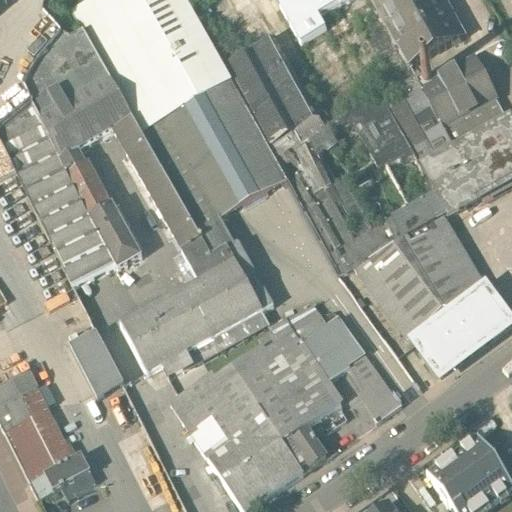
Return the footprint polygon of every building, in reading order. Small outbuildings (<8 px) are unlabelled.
[(0,0),(0,15),(18,0),(0,0)] [(190,12),(183,0),(87,0),(70,9),(79,26),(82,32),(132,122),(196,237),(220,224),(236,215),(274,194),(286,187),(268,153),(222,70),(190,12)] [(360,0),(274,0),(277,4),(301,48),(326,35),(319,23),(360,0)] [(368,0),(408,73),(409,73),(409,74),(412,73),(411,72),(415,69),(416,71),(418,69),(418,68),(422,66),(423,67),(425,66),(424,64),(429,62),(430,63),(432,62),(431,61),(438,57),(439,59),(441,57),(440,56),(445,54),(445,55),(448,54),(447,53),(451,50),(452,51),(454,50),(454,49),(456,48),(458,47),(459,48),(461,47),(460,45),(464,43),(440,0),(368,0)] [(33,102),(68,175),(87,165),(79,151),(113,132),(132,122),(82,32),(70,39),(62,34),(25,87),(33,102)] [(222,70),(268,153),(319,124),(274,41),(222,70)] [(418,87),(442,133),(495,104),(496,104),(474,64),(463,69),(464,71),(460,74),(459,72),(438,82),(436,78),(431,81),(430,81),(430,80),(429,80),(428,79),(427,79),(426,79),(425,79),(424,80),(423,81),(422,81),(422,82),(421,83),(421,84),(421,85),(421,86),(418,87)] [(509,129),(495,104),(442,133),(418,87),(416,84),(415,84),(415,85),(395,96),(401,106),(386,114),(421,177),(422,176),(509,129)] [(68,175),(33,102),(0,129),(0,137),(75,291),(118,270),(90,218),(68,175)] [(338,282),(359,271),(404,246),(392,226),(437,202),(422,176),(421,177),(386,114),(380,104),(325,134),(319,124),(268,153),(286,187),(338,282)] [(234,267),(262,316),(272,310),(237,247),(234,249),(220,224),(196,237),(132,122),(113,132),(199,286),(234,267)] [(509,129),(422,176),(437,202),(448,222),(470,210),(503,192),(511,186),(511,133),(509,129)] [(68,175),(90,218),(112,207),(90,163),(87,165),(68,175)] [(392,226),(404,246),(441,226),(448,222),(437,202),(392,226)] [(118,270),(119,273),(144,260),(114,205),(112,207),(90,218),(118,270)] [(404,246),(359,271),(426,362),(441,382),(494,343),(511,330),(485,294),(483,296),(441,226),(404,246)] [(199,286),(120,328),(146,378),(262,316),(234,267),(199,286)] [(213,378),(170,407),(239,511),(253,511),(303,479),(283,448),(291,442),(311,430),(338,412),(341,409),(326,386),(300,348),(326,331),(323,327),(313,311),(270,334),(278,348),(265,357),(262,352),(216,383),(213,378)] [(326,331),(300,348),(326,386),(336,379),(346,371),(364,359),(338,323),(326,331)] [(70,349),(98,400),(124,387),(98,335),(70,349)] [(364,359),(346,371),(365,397),(363,399),(371,410),(381,425),(401,410),(364,359)] [(0,389),(0,428),(30,488),(74,462),(29,375),(0,389)] [(283,448),(303,479),(307,477),(327,463),(308,437),(294,446),(291,442),(283,448)] [(427,478),(427,479),(441,500),(440,501),(443,506),(447,511),(449,510),(449,511),(488,511),(511,495),(511,490),(505,480),(499,472),(478,442),(477,443),(478,444),(428,479),(427,478)] [(74,462),(30,488),(38,504),(62,493),(68,505),(97,491),(81,458),(74,462)] [(511,462),(499,472),(505,480),(511,475),(511,462)]
